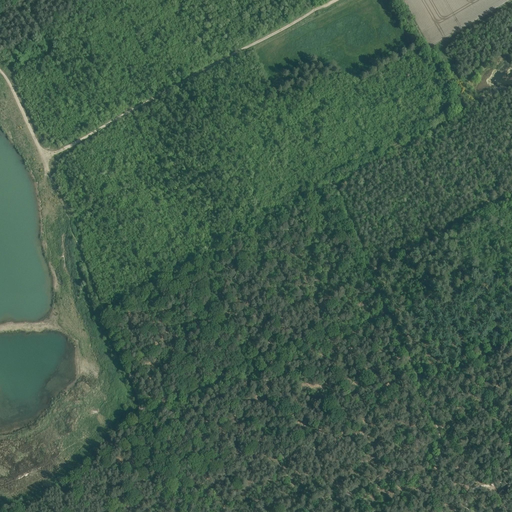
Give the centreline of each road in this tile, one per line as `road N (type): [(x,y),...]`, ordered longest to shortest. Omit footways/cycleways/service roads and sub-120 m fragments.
road 1 (track): [(49,179),(44,156),(333,0)]
road 2 (track): [(128,112),(186,225),(188,263)]
road 3 (track): [(188,263),(324,186)]
